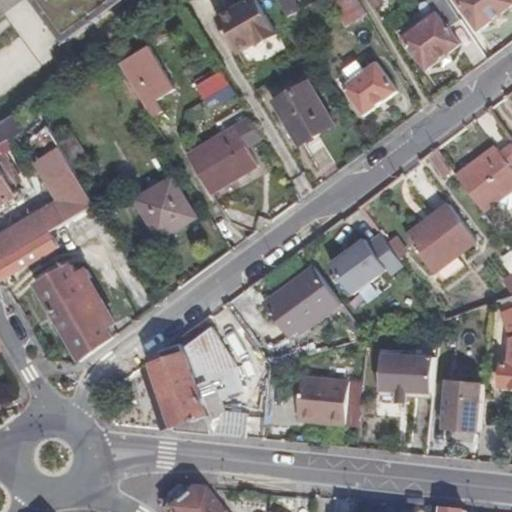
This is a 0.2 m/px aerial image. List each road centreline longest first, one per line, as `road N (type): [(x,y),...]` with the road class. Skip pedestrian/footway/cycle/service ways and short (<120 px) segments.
road 1 (tertiary): [(73,426),(110,361),(511,65)]
road 2 (tertiary): [(90,453),(511,490)]
